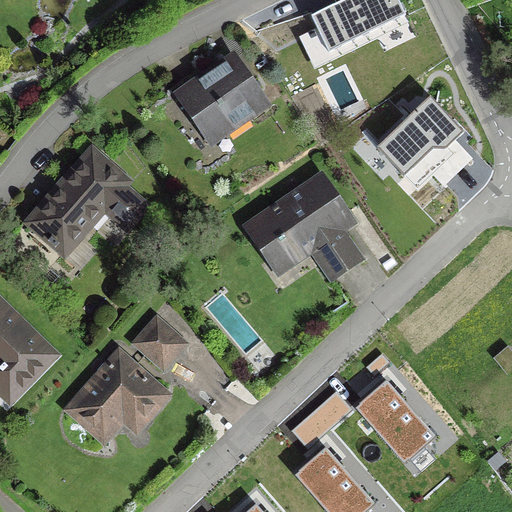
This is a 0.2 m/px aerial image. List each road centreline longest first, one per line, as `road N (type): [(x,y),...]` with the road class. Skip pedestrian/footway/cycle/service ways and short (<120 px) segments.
road 1 (residential): [(163,511),(473,216),(511,191)]
road 2 (residential): [(250,0),(123,65),(39,138),(0,191)]
road 3 (residential): [(511,151),(437,0)]
